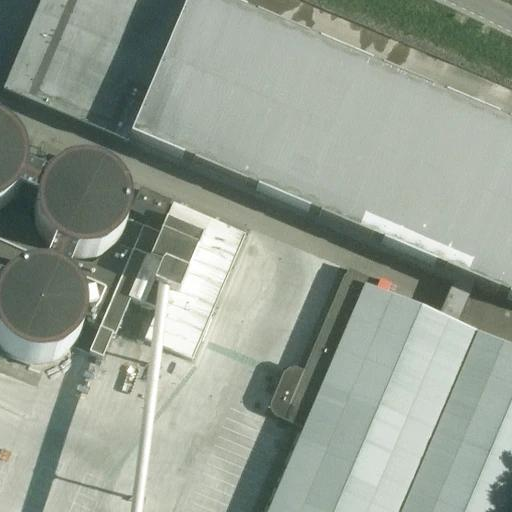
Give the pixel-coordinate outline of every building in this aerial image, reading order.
[(41,0),(1,96),(121,147),(451,286),(446,296),(437,318),(456,325),(465,304),(473,285),(511,301),(511,129),(205,0),(41,0)] [(0,212),(5,210),(15,200),(19,193),(22,186),(24,176),(23,161),(17,148),(8,137),(0,131),(0,212)] [(72,168),(60,171),(50,177),(41,185),(34,196),(31,208),(31,220),(34,232),(40,243),(48,252),(59,258),(64,260),(70,261),(77,262),(80,262),(93,260),(105,254),(115,245),(122,233),(125,222),(125,209),(122,197),(116,186),(107,178),(97,171),(85,168),(72,168)] [(55,262),(53,273),(78,290),(85,324),(77,345),(75,351),(88,356),(101,361),(112,338),(114,338),(130,301),(155,312),(143,341),(155,346),(197,248),(203,235),(165,218),(171,205),(172,202),(139,187),(126,222),(125,226),(123,230),(122,234),(120,238),(118,241),(113,253),(91,267),(55,262)] [(181,287),(155,346),(190,361),(233,263),(245,237),(171,205),(165,218),(203,235),(197,248),(181,287)] [(9,213),(0,216),(0,278),(3,279),(44,261),(29,222),(9,213)] [(437,318),(363,286),(366,277),(346,269),(302,374),(294,371),(288,372),(282,376),(268,408),(270,415),(274,421),(301,432),(266,511),(511,511),(511,349),(473,332),(456,325),(437,318)] [(13,360),(22,363),(32,365),(42,365),(52,362),(61,358),(69,352),(73,347),(79,336),(82,324),(82,312),(79,300),(73,290),(64,281),(53,275),(44,272),(33,272),(24,273),(14,277),(6,282),(1,287),(0,288),(0,348),(5,354),(13,360)]
